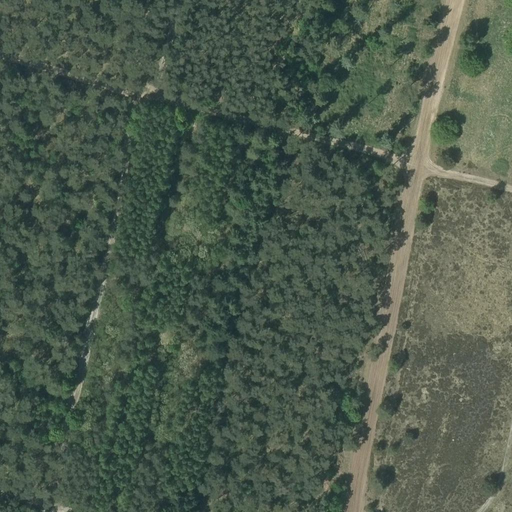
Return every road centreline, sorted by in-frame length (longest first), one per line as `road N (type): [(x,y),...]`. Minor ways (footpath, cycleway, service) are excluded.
road 1 (track): [(354,511),(417,164),(460,0)]
road 2 (track): [(136,91),(132,143),(45,501)]
road 3 (track): [(417,164),(136,91)]
road 4 (track): [(136,91),(0,56)]
